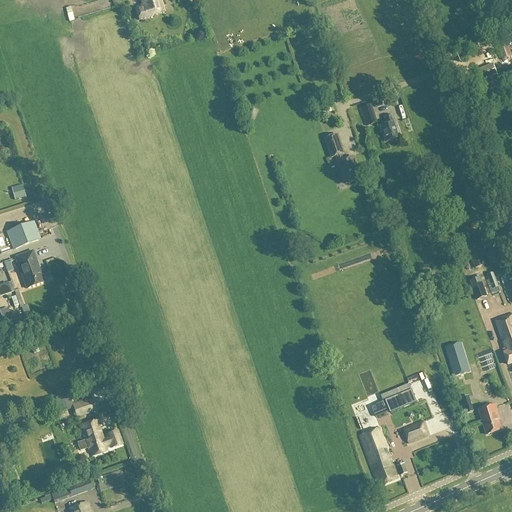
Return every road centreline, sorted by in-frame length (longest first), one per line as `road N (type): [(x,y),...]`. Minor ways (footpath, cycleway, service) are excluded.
road 1 (unclassified): [(511,244),(424,0)]
road 2 (unclassified): [(154,511),(72,274)]
